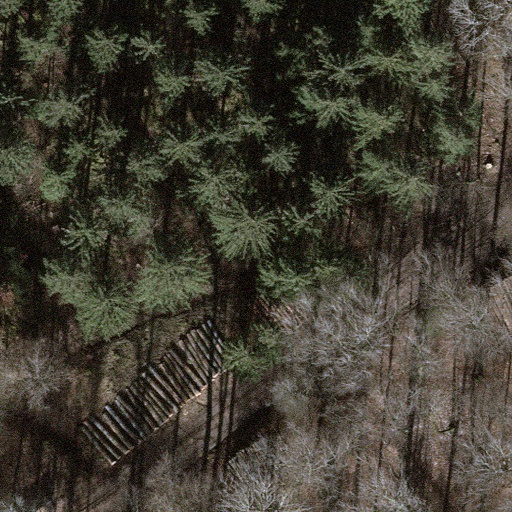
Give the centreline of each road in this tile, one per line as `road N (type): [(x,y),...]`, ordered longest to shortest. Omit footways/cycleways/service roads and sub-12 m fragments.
road 1 (track): [(511,247),(439,259),(83,511)]
road 2 (track): [(0,367),(170,293),(337,249),(471,233)]
